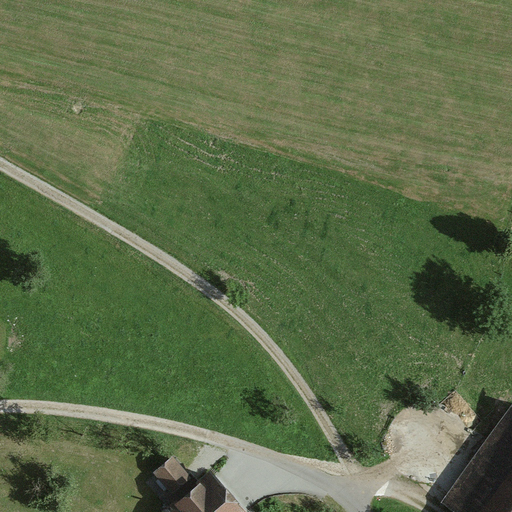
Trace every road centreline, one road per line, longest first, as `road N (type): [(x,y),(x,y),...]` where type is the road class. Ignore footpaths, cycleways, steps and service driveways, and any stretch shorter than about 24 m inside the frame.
road 1 (track): [(0,161),(235,306),(306,384),(354,488)]
road 2 (track): [(246,448),(155,424),(0,409)]
road 3 (residential): [(246,448),(354,488),(364,511)]
